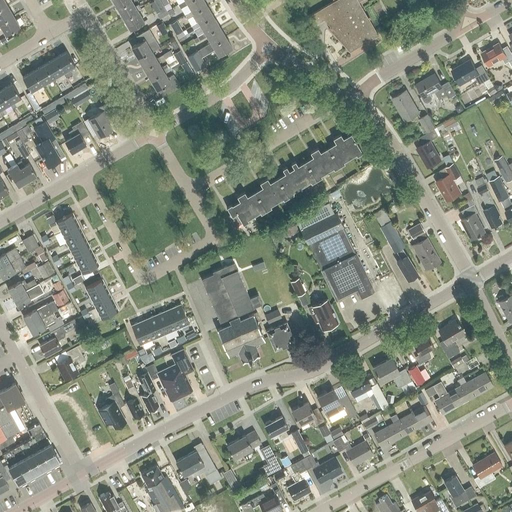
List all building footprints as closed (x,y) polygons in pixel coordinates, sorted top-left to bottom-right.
[(130,0),(112,0),(117,8),(130,0)] [(123,19),(138,10),(141,8),(138,3),(135,5),(131,0),(130,0),(117,8),(123,19)] [(169,14),(160,0),(154,0),(161,12),(157,14),(160,19),(169,14)] [(188,4),(192,11),(193,12),(206,4),(203,0),(189,0),(186,2),(185,0),(178,4),(181,8),(188,4)] [(328,28),(350,51),(378,35),(359,2),(361,0),(334,0),(334,1),(308,16),(314,25),(326,18),(332,24),(328,28)] [(0,23),(13,15),(7,4),(0,8),(0,23)] [(199,23),(213,15),(206,4),(193,12),(192,11),(185,15),(187,19),(194,15),(198,21),(199,23)] [(138,10),(123,19),(130,30),(147,20),(144,15),(141,16),(138,10)] [(0,29),(2,29),(6,35),(20,26),(13,15),(0,23),(0,29)] [(200,25),(204,32),(205,34),(219,26),(213,15),(199,23),(198,21),(191,26),(193,30),(200,25)] [(170,24),(176,34),(183,31),(176,20),(170,24)] [(162,35),(167,32),(162,23),(156,26),(162,35)] [(205,34),(204,32),(197,36),(200,40),(207,36),(211,43),(212,44),(225,36),(219,26),(205,34)] [(152,52),(159,48),(157,44),(150,48),(147,43),(155,38),(149,29),(136,36),(140,42),(131,47),(138,58),(151,50),(152,52)] [(225,36),(212,44),(211,43),(200,49),(204,56),(215,49),(218,55),(232,47),(225,36)] [(489,66),(502,58),(505,63),(511,59),(511,53),(508,46),(503,49),(499,43),(482,53),(489,66)] [(159,63),(166,58),(163,54),(156,59),(152,52),(151,50),(138,58),(144,69),(158,61),(159,63)] [(196,70),(206,64),(198,50),(187,57),(188,59),(195,71),(196,70)] [(66,51),(55,58),(64,72),(67,77),(72,75),(69,69),(75,65),(66,51)] [(44,64),(53,78),(64,72),(55,58),(44,64)] [(479,84),(484,82),(490,78),(482,65),(476,68),(471,60),(452,71),(460,85),(475,76),(479,84)] [(161,67),(159,63),(158,61),(144,69),(150,80),(164,72),(165,73),(172,69),(168,63),(161,67)] [(44,64),(34,70),(42,85),(53,78),(44,64)] [(188,77),(194,73),(191,68),(185,71),(188,77)] [(38,92),(36,89),(42,85),(34,70),(23,77),(31,91),(33,94),(38,92)] [(168,78),(165,73),(164,72),(150,80),(157,91),(159,89),(163,96),(180,86),(173,74),(168,78)] [(447,95),(449,98),(456,94),(449,81),(441,86),(435,74),(416,84),(423,96),(421,96),(424,102),(427,103),(431,100),(432,97),(430,94),(434,91),(439,99),(447,95)] [(498,91),(490,78),(484,82),(488,89),(487,90),(490,96),(498,91)] [(10,104),(9,104),(11,107),(16,104),(14,101),(21,97),(12,83),(1,90),(10,104)] [(85,83),(73,90),(76,95),(88,88),(85,83)] [(0,90),(0,113),(1,116),(6,113),(3,108),(9,104),(10,104),(1,90),(0,90)] [(73,90),(63,96),(65,101),(76,95),(73,90)] [(419,113),(406,90),(392,98),(405,121),(419,113)] [(496,101),(502,97),(498,91),(493,95),(496,101)] [(63,96),(53,102),(56,107),(65,101),(63,96)] [(75,107),(80,104),(76,96),(71,100),(75,107)] [(44,113),(56,107),(53,102),(42,109),(44,113)] [(108,122),(115,118),(106,103),(99,107),(101,112),(89,119),(99,136),(112,128),(108,122)] [(455,108),(459,114),(465,110),(461,104),(455,108)] [(54,119),(59,116),(54,109),(49,112),(54,119)] [(427,132),(435,127),(428,114),(419,119),(427,132)] [(31,115),(20,122),(23,126),(34,120),(31,115)] [(34,120),(37,125),(43,121),(40,117),(34,120)] [(461,128),(456,117),(443,123),(446,130),(454,126),(456,130),(461,128)] [(65,156),(55,138),(45,121),(33,127),(42,142),(36,145),(48,166),(60,159),(65,156)] [(69,132),(72,137),(65,141),(72,152),(86,144),(82,138),(89,134),(82,121),(72,127),(72,128),(72,127),(74,129),(69,132)] [(12,133),(23,126),(20,122),(9,128),(12,133)] [(31,131),(28,125),(16,131),(23,143),(28,140),(25,135),(31,131)] [(0,137),(1,139),(12,133),(9,128),(0,133),(0,137)] [(418,138),(422,145),(417,148),(428,167),(441,160),(430,141),(439,136),(434,129),(418,138)] [(6,137),(9,141),(19,136),(16,132),(6,137)] [(269,203),(281,196),(284,200),(294,193),(292,190),(309,179),(311,183),(322,177),(320,173),(332,166),(334,169),(345,163),(342,159),(355,152),(357,156),(362,152),(351,133),(350,134),(352,136),(344,141),(342,139),(343,138),(340,134),(333,138),(336,143),(336,142),(338,145),(321,155),(320,153),(320,152),(318,147),(310,152),(313,157),(314,156),(315,158),(298,168),(297,166),(298,166),(295,161),(291,163),(295,170),(291,173),(286,166),(282,169),(285,173),(286,173),(287,175),(270,185),(269,183),(270,182),(267,178),(260,182),(262,187),(263,186),(265,189),(248,199),(246,197),(247,196),(244,191),(237,196),(240,201),(241,200),(242,202),(234,207),(232,204),(226,207),(231,214),(228,216),(235,227),(243,223),(243,224),(249,221),(246,217),(259,210),(261,214),(272,207),(269,203)] [(492,139),(486,143),(490,151),(497,148),(492,139)] [(23,158),(29,155),(22,144),(17,147),(23,158)] [(507,182),(511,178),(511,173),(502,155),(495,159),(507,182)] [(24,166),(21,160),(16,163),(27,181),(36,176),(29,163),(24,166)] [(18,186),(27,181),(16,163),(8,169),(18,186)] [(447,201),(461,193),(453,179),(460,175),(453,163),(439,171),(443,178),(436,182),(447,201)] [(489,181),(499,201),(501,200),(506,210),(505,210),(511,222),(511,221),(511,201),(511,202),(509,196),(499,176),(489,181)] [(0,197),(9,192),(0,177),(0,197)] [(483,210),(492,227),(494,225),(497,226),(501,224),(502,221),(499,215),(500,215),(495,204),(495,205),(488,190),(489,190),(486,183),(477,187),(488,208),(483,210)] [(330,193),(333,199),(341,195),(338,189),(330,193)] [(466,202),(472,198),(469,192),(463,195),(466,202)] [(356,253),(343,226),(344,226),(337,213),(335,214),(329,202),(296,218),(308,243),(309,243),(321,270),(336,300),(355,291),(358,298),(374,290),(371,283),(356,253)] [(461,220),(471,239),(485,232),(475,213),(478,212),(474,205),(470,207),(462,211),(465,218),(461,220)] [(373,214),(380,227),(390,244),(395,242),(399,250),(407,246),(402,238),(400,238),(384,208),(373,214)] [(78,223),(72,212),(56,221),(61,232),(78,223)] [(294,220),(278,228),(281,235),(286,237),(296,233),(298,227),(294,220)] [(83,233),(78,223),(61,232),(66,242),(83,233)] [(418,235),(421,240),(412,246),(425,270),(441,261),(427,237),(424,232),(419,223),(408,229),(413,238),(418,235)] [(66,242),(71,252),(88,243),(83,233),(66,242)] [(28,251),(38,245),(33,234),(22,240),(28,251)] [(45,245),(50,242),(46,235),(41,238),(45,245)] [(71,252),(76,262),(93,254),(88,243),(71,252)] [(0,255),(0,267),(20,257),(16,248),(5,253),(0,255)] [(397,252),(401,259),(397,262),(408,280),(418,273),(407,255),(402,249),(397,252)] [(76,262),(82,273),(99,264),(93,254),(76,262)] [(57,255),(52,258),(55,265),(61,262),(57,255)] [(26,267),(20,257),(0,267),(0,273),(3,279),(15,272),(16,273),(26,267)] [(54,272),(48,260),(37,266),(40,272),(46,269),(49,275),(54,272)] [(214,274),(201,279),(222,327),(217,329),(221,337),(220,337),(220,338),(221,338),(224,345),(223,345),(224,346),(228,354),(233,352),(234,352),(235,351),(236,354),(239,353),(240,354),(239,354),(239,355),(240,355),(242,360),(248,357),(248,358),(251,357),(253,356),(253,355),(259,353),(257,348),(257,347),(256,347),(256,346),(259,344),(257,341),(259,341),(260,341),(259,341),(264,338),(261,330),(262,330),(261,329),(260,329),(257,322),(258,322),(261,321),(257,312),(254,313),(253,313),(248,315),(246,310),(254,307),(264,303),(260,293),(250,298),(238,270),(237,269),(234,262),(213,272),(214,274)] [(82,274),(72,279),(75,284),(84,279),(82,274)] [(298,296),(305,292),(298,277),(291,280),(298,296)] [(107,289),(102,278),(85,287),(91,298),(107,289)] [(20,281),(8,288),(13,297),(31,287),(37,284),(34,279),(26,283),(24,280),(21,282),(20,281)] [(53,283),(57,290),(62,287),(58,280),(53,283)] [(31,287),(13,297),(18,306),(31,299),(44,292),(39,282),(37,284),(31,287)] [(66,285),(70,292),(75,289),(72,282),(66,285)] [(58,306),(68,300),(62,289),(52,295),(58,306)] [(107,289),(91,298),(96,308),(113,299),(107,289)] [(510,321),(511,319),(511,294),(500,301),(510,321)] [(96,308),(101,319),(118,310),(113,299),(96,308)] [(323,328),(337,322),(327,299),(309,307),(315,322),(320,321),(323,328)] [(36,309),(23,316),(28,325),(51,313),(53,312),(58,309),(52,300),(45,303),(36,309)] [(177,329),(189,323),(181,304),(168,309),(177,329)] [(90,315),(86,308),(80,311),(84,318),(90,315)] [(156,315),(164,334),(177,329),(168,309),(156,315)] [(268,323),(282,318),(278,309),(264,315),(268,323)] [(51,313),(28,325),(33,335),(46,328),(46,327),(48,326),(50,329),(63,323),(60,316),(56,318),(53,312),(51,313)] [(144,320),(152,339),(164,334),(156,315),(144,320)] [(65,336),(63,333),(78,325),(74,319),(60,327),(50,332),(53,337),(40,344),(46,355),(60,347),(57,341),(65,336)] [(439,330),(444,339),(439,342),(448,358),(459,351),(453,340),(464,333),(459,324),(460,323),(458,321),(458,322),(456,319),(448,324),(449,325),(439,330)] [(144,320),(131,325),(140,345),(152,339),(144,320)] [(266,331),(275,350),(295,341),(286,322),(266,331)] [(176,338),(179,343),(186,340),(183,334),(176,338)] [(434,346),(427,336),(414,344),(420,354),(415,357),(419,364),(431,357),(427,350),(434,346)] [(91,352),(96,349),(90,338),(85,340),(91,352)] [(174,339),(168,342),(171,347),(177,344),(174,339)] [(88,347),(85,342),(66,351),(69,357),(57,363),(65,379),(78,372),(74,365),(85,359),(81,351),(88,347)] [(155,355),(162,351),(160,346),(152,350),(155,355)] [(183,349),(171,354),(176,364),(168,367),(181,394),(183,393),(185,394),(189,392),(190,390),(192,389),(185,374),(193,369),(183,349)] [(120,357),(124,365),(129,363),(127,360),(125,355),(124,354),(120,357)] [(479,364),(474,356),(468,359),(466,361),(470,369),(479,364)] [(398,388),(411,381),(405,368),(399,371),(391,357),(373,367),(380,381),(392,375),(398,388)] [(152,379),(159,376),(170,400),(172,399),(174,399),(179,397),(179,395),(181,394),(168,367),(158,372),(154,363),(146,367),(152,379)] [(417,384),(425,380),(416,365),(408,369),(417,384)] [(388,406),(386,401),(376,383),(370,386),(363,372),(346,381),(357,402),(374,393),(376,397),(380,404),(382,409),(388,406)] [(493,386),(485,372),(473,379),(480,393),(493,386)] [(152,390),(156,388),(148,373),(138,378),(146,393),(141,395),(148,410),(159,405),(152,390)] [(473,379),(460,386),(468,400),(480,393),(473,379)] [(131,380),(125,383),(128,388),(134,385),(131,380)] [(439,397),(435,400),(442,414),(455,407),(447,393),(441,381),(433,385),(439,397)] [(25,400),(15,382),(0,390),(0,441),(0,442),(4,440),(8,437),(11,435),(20,431),(8,409),(25,400)] [(114,382),(108,385),(113,394),(105,399),(108,404),(98,410),(106,423),(111,420),(115,428),(117,427),(117,428),(123,425),(122,424),(126,422),(118,408),(124,404),(118,392),(119,391),(114,382)] [(134,385),(128,388),(133,399),(126,402),(134,417),(144,412),(137,397),(139,396),(134,385)] [(455,407),(468,400),(460,386),(447,393),(455,407)] [(328,416),(338,411),(339,411),(344,408),(349,417),(356,413),(346,394),(338,399),(332,389),(318,397),(324,409),(328,416)] [(315,425),(324,421),(324,420),(317,407),(312,410),(308,402),(292,410),(299,425),(311,418),(315,425)] [(419,427),(432,419),(424,405),(411,413),(419,427)] [(370,418),(366,413),(359,417),(362,423),(370,418)] [(411,413),(398,420),(406,434),(419,427),(411,413)] [(395,440),(406,434),(398,420),(395,415),(390,418),(392,423),(387,426),(395,440)] [(270,436),(277,432),(281,439),(288,435),(285,429),(287,429),(286,427),(287,427),(282,416),(264,425),(270,436)] [(375,416),(362,423),(366,429),(378,422),(375,416)] [(32,437),(35,436),(50,464),(58,459),(58,460),(59,459),(39,423),(27,429),(32,437)] [(323,436),(330,433),(326,424),(319,428),(323,436)] [(330,431),(334,437),(343,432),(340,426),(330,431)] [(382,447),(395,440),(387,426),(374,433),(382,447)] [(302,453),(308,449),(298,430),(291,433),(302,453)] [(237,462),(244,459),(241,453),(261,442),(254,431),(246,436),(245,435),(227,445),(234,457),(237,462)] [(35,436),(32,437),(27,440),(43,469),(48,466),(47,465),(50,464),(35,436)] [(346,451),(354,465),(373,454),(365,440),(351,448),(347,441),(344,442),(341,436),(333,441),(339,451),(345,448),(347,451),(346,451)] [(37,472),(43,469),(27,440),(19,445),(34,473),(37,471),(37,472)] [(201,444),(202,445),(195,448),(196,450),(176,461),(176,462),(184,475),(187,474),(188,476),(191,474),(193,477),(203,471),(210,483),(221,477),(216,468),(203,446),(204,445),(203,443),(201,444)] [(269,444),(260,449),(273,472),(281,468),(269,444)] [(5,459),(1,461),(9,476),(13,474),(18,482),(19,482),(30,476),(30,475),(34,473),(19,445),(2,454),(5,459)] [(472,465),(479,476),(474,478),(479,487),(495,478),(491,471),(502,465),(494,452),(472,465)] [(334,476),(342,472),(334,457),(319,465),(318,462),(315,463),(311,454),(301,460),(306,469),(312,466),(320,482),(333,475),(334,476)] [(289,463),(286,456),(281,459),(284,467),(291,464),(290,462),(289,463)] [(0,491),(9,487),(4,479),(9,476),(1,461),(0,459),(0,491)] [(300,473),(306,469),(301,460),(290,465),(294,473),(291,475),(295,482),(287,487),(294,500),(311,491),(304,478),(303,478),(300,473)] [(157,465),(141,474),(150,489),(147,491),(158,511),(172,511),(183,506),(166,475),(164,477),(157,465)] [(455,475),(444,481),(452,495),(450,496),(456,506),(469,498),(463,489),(455,475)] [(235,476),(228,481),(232,489),(239,485),(235,476)] [(186,492),(192,489),(186,479),(180,482),(186,492)] [(419,496),(411,500),(418,511),(434,511),(439,509),(441,511),(449,511),(450,511),(441,498),(436,501),(430,491),(419,497),(419,496)] [(128,511),(122,501),(118,503),(113,494),(111,495),(109,492),(99,497),(107,511),(112,508),(114,511),(128,511)] [(252,500),(241,506),(244,511),(248,511),(253,509),(252,507),(255,505),(259,503),(263,511),(270,511),(282,506),(276,494),(266,499),(263,494),(252,500)] [(392,504),(387,494),(379,499),(381,502),(376,504),(380,511),(382,510),(383,511),(398,511),(400,511),(395,502),(392,504)] [(95,511),(90,502),(81,508),(82,511),(95,511)] [(482,511),(478,503),(462,511),(461,511),(482,511)]
